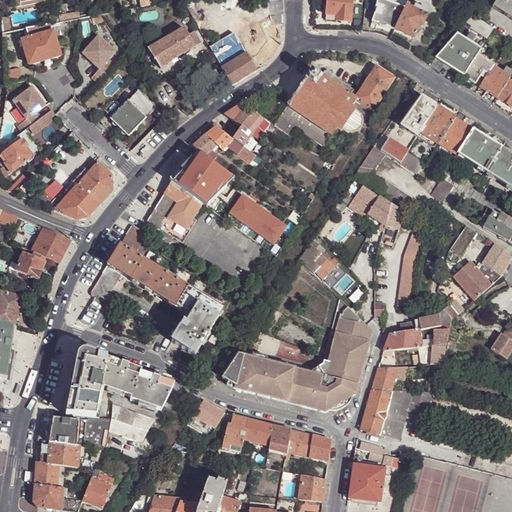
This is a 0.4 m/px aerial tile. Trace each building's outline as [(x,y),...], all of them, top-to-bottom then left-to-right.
[(352,0),(327,0),(328,2),(327,13),(352,15),(352,0)] [(386,20),(395,23),(406,1),(402,0),(376,0),(375,2),(377,2),(373,15),(378,17),(380,18),(383,20),(386,20)] [(406,0),(406,1),(395,23),(406,28),(413,32),(420,19),(422,20),(427,9),(426,9),(427,7),(426,4),(417,0),(406,0)] [(511,0),(494,0),(494,1),(511,12),(511,0)] [(471,11),(458,26),(463,30),(469,22),(487,34),(493,25),(471,11)] [(60,23),(80,19),(79,12),(59,16),(60,23)] [(5,34),(14,32),(11,16),(4,17),(5,34)] [(92,25),(104,23),(99,16),(91,17),(92,25)] [(60,56),(51,25),(26,30),(29,39),(21,42),(29,66),(43,61),(45,66),(52,64),(51,59),(60,56)] [(469,27),(465,33),(471,38),(475,32),(469,27)] [(481,34),(476,41),(471,38),(465,33),(456,28),(435,53),(447,61),(463,70),(481,44),(482,41),(486,37),(481,34)] [(159,69),(200,45),(194,33),(189,36),(184,29),(148,49),(159,69)] [(256,68),(249,57),(256,53),(243,33),(237,37),(235,34),(210,49),(232,87),(258,71),(256,68)] [(114,65),(109,60),(115,53),(98,37),(82,54),(99,70),(91,78),(97,84),(114,65)] [(494,59),(498,53),(486,47),(487,45),(482,41),(481,44),(463,70),(469,74),(475,77),(480,69),(485,73),(494,59)] [(494,60),(494,59),(485,73),(480,81),(489,87),(497,92),(510,71),(509,70),(501,66),(494,61),(494,60)] [(511,64),(505,60),(501,66),(509,70),(511,65),(511,64)] [(363,122),(364,121),(365,121),(392,79),(376,68),(359,95),(332,78),(330,82),(356,101),(351,108),(356,112),(361,116),(363,122)] [(365,123),(364,121),(363,122),(361,116),(356,112),(351,108),(356,101),(330,82),(332,78),(331,74),(328,71),(324,72),(320,76),(312,70),(311,70),(310,71),(310,72),(310,73),(307,77),(306,78),(304,80),(305,81),(294,96),(293,96),(292,99),(292,100),(289,104),(288,104),(287,105),(287,106),(287,107),(286,108),(295,114),(293,118),(293,122),(297,125),(301,123),(304,120),(321,131),(320,132),(323,134),(324,133),(329,136),(328,138),(329,139),(330,139),(336,131),(338,133),(340,132),(345,135),(345,137),(347,137),(347,136),(351,136),(352,138),(353,137),(354,136),(358,134),(358,135),(360,134),(359,133),(362,129),(364,129),(364,127),(362,127),(363,123),(365,123)] [(511,72),(510,71),(497,92),(507,98),(511,101),(511,76),(509,75),(511,72)] [(9,83),(21,81),(19,72),(7,75),(9,83)] [(11,103),(25,121),(16,128),(21,135),(29,129),(39,121),(41,120),(37,113),(44,107),(31,89),(11,103)] [(129,137),(156,109),(139,91),(111,120),(119,128),(129,137)] [(429,101),(422,97),(400,126),(417,138),(420,133),(436,106),(429,101)] [(232,140),(244,148),(253,136),(247,132),(260,117),(242,104),(234,110),(225,116),(241,128),(236,136),(232,140)] [(445,111),(436,106),(420,133),(438,145),(456,118),(445,111)] [(286,108),(274,126),(276,128),(290,137),(291,138),(295,131),(322,149),(329,139),(328,138),(329,136),(324,133),(323,134),(320,132),(321,131),(304,120),(301,123),(297,125),(293,122),(293,118),(295,114),(286,108)] [(41,120),(39,121),(45,129),(58,119),(52,111),(41,120)] [(266,121),(260,117),(247,132),(253,136),(266,121)] [(464,124),(456,118),(438,145),(448,151),(451,153),(454,149),(459,153),(473,130),(473,129),(464,124)] [(39,121),(29,129),(34,136),(45,129),(39,121)] [(244,148),(232,140),(215,128),(211,126),(208,128),(211,132),(209,134),(207,136),(203,132),(190,143),(200,154),(206,160),(218,148),(223,153),(228,147),(250,164),(256,157),(244,148)] [(290,137),(276,128),(273,132),(271,135),(284,145),(290,137)] [(459,153),(458,154),(487,172),(502,148),(490,140),(473,130),(459,153)] [(389,139),(383,149),(376,144),(375,147),(386,154),(400,164),(407,153),(408,151),(389,139)] [(29,152),(21,141),(0,156),(0,163),(3,167),(0,169),(6,178),(31,159),(32,155),(29,152)] [(386,154),(375,147),(354,177),(417,219),(419,217),(425,207),(381,179),(380,179),(375,176),(374,170),(377,166),(378,166),(386,154)] [(206,160),(210,164),(223,153),(218,148),(206,160)] [(511,154),(502,148),(487,172),(511,188),(511,154)] [(447,153),(455,158),(458,154),(459,153),(454,149),(451,153),(448,151),(447,153)] [(424,164),(407,153),(400,164),(400,165),(417,175),(424,164)] [(179,178),(174,184),(210,209),(233,180),(229,177),(229,178),(210,164),(206,160),(200,154),(195,160),(179,178)] [(88,220),(112,192),(112,185),(112,176),(98,163),(93,169),(90,165),(95,160),(94,159),(93,158),(72,182),(74,184),(72,185),(76,188),(72,193),(69,197),(56,210),(54,209),(52,212),(76,222),(88,220)] [(447,172),(443,178),(443,179),(455,186),(471,197),(475,190),(447,172)] [(8,189),(12,193),(27,178),(23,175),(8,189)] [(22,187),(27,192),(36,183),(31,178),(22,187)] [(455,186),(443,179),(433,195),(444,203),(455,186)] [(203,206),(172,184),(166,193),(151,217),(154,219),(153,221),(150,225),(151,226),(179,243),(187,232),(203,206)] [(39,185),(29,195),(35,200),(44,191),(39,185)] [(370,212),(368,215),(386,226),(387,221),(391,205),(379,198),(367,189),(357,204),(370,212)] [(475,190),(471,197),(493,211),(500,215),(501,213),(504,209),(475,190)] [(45,192),(38,199),(47,205),(53,199),(45,192)] [(236,192),(223,210),(275,246),(287,227),(236,192)] [(346,194),(336,208),(342,212),(351,198),(349,196),(346,194)] [(370,212),(357,204),(353,210),(366,218),(368,215),(370,212)] [(405,215),(391,205),(387,221),(400,227),(401,225),(405,215)] [(20,219),(2,211),(0,215),(0,222),(15,229),(20,219)] [(500,215),(493,211),(486,223),(500,231),(498,236),(511,243),(511,240),(511,219),(505,216),(501,213),(500,215)] [(289,219),(297,225),(302,218),(294,212),(289,219)] [(415,222),(405,215),(401,225),(413,230),(419,223),(421,219),(419,217),(417,219),(415,222)] [(400,227),(387,221),(386,226),(399,231),(400,227)] [(483,228),(498,236),(500,231),(486,223),(483,228)] [(466,227),(450,251),(462,258),(478,234),(466,227)] [(134,228),(121,248),(120,247),(114,257),(108,267),(109,267),(94,292),(106,300),(122,275),(188,316),(171,343),(195,357),(223,310),(134,255),(146,235),(134,228)] [(71,241),(44,229),(33,252),(35,253),(46,258),(60,264),(64,256),(66,252),(71,241)] [(190,234),(187,232),(179,243),(183,245),(190,234)] [(388,262),(397,236),(395,235),(391,243),(390,243),(384,260),(388,262)] [(425,240),(412,235),(404,257),(397,306),(411,308),(418,260),(425,240)] [(323,240),(318,236),(314,242),(319,246),(323,240)] [(314,242),(300,263),(314,275),(316,273),(324,280),(327,276),(336,267),(337,268),(339,266),(337,264),(337,263),(334,260),(331,263),(322,254),(324,251),(319,246),(314,242)] [(511,256),(495,245),(482,264),(489,269),(501,277),(511,256)] [(44,263),(46,258),(35,253),(33,258),(24,254),(16,271),(38,281),(42,272),(46,264),(44,263)] [(502,277),(501,277),(489,269),(486,275),(480,269),(478,271),(471,262),(454,277),(474,300),(502,277)] [(344,275),(336,267),(327,276),(336,284),(344,275)] [(1,300),(0,299),(0,326),(14,331),(20,309),(22,302),(24,296),(3,291),(1,300)] [(239,352),(220,382),(235,391),(245,394),(326,414),(351,398),(354,385),(358,386),(372,331),(368,326),(368,327),(365,324),(340,300),(323,365),(312,371),(239,352)] [(420,330),(450,325),(451,320),(458,314),(449,304),(438,313),(438,316),(414,321),(414,323),(401,325),(402,333),(415,331),(420,330)] [(13,337),(14,331),(0,326),(0,379),(6,381),(7,376),(8,367),(11,351),(13,337)] [(502,335),(500,334),(495,341),(489,350),(505,360),(511,350),(511,332),(511,331),(506,329),(502,335)] [(422,347),(420,330),(415,331),(402,333),(390,335),(388,338),(386,345),(383,351),(397,350),(421,348),(422,347)] [(446,345),(449,330),(434,330),(434,346),(446,345)] [(422,356),(431,355),(430,366),(439,366),(442,366),(443,364),(445,352),(446,345),(434,346),(422,347),(421,348),(422,356)] [(395,368),(397,350),(383,351),(380,362),(379,364),(378,369),(395,368)] [(141,371),(108,360),(87,352),(77,359),(71,391),(69,406),(67,416),(100,419),(104,394),(103,393),(103,392),(101,392),(102,389),(131,399),(131,402),(162,412),(175,385),(140,374),(141,371)] [(464,359),(445,352),(443,364),(462,368),(464,359)] [(437,377),(439,366),(430,366),(429,375),(437,377)] [(391,391),(397,368),(395,368),(378,369),(371,391),(391,391)] [(397,392),(391,391),(371,391),(369,401),(361,430),(400,441),(408,411),(426,416),(432,392),(402,392),(397,392)] [(208,424),(216,429),(225,414),(216,409),(204,402),(188,426),(202,434),(208,424)] [(113,407),(112,420),(149,432),(155,421),(113,407)] [(222,449),(241,454),(242,449),(244,441),(249,420),(240,418),(233,416),(231,427),(228,426),(222,449)] [(41,431),(38,443),(77,448),(78,443),(87,444),(88,439),(107,440),(108,423),(80,420),(79,422),(53,419),(45,417),(41,431)] [(137,443),(137,441),(143,443),(149,432),(112,420),(109,433),(123,437),(122,438),(137,443)] [(264,446),(270,448),(274,427),(261,423),(249,420),(244,441),(264,446)] [(270,452),(280,454),(278,464),(285,466),(287,453),(291,431),(284,429),(274,427),(270,448),(270,452)] [(304,466),(308,467),(309,459),(312,437),(300,433),(291,431),(287,453),(305,458),(304,466)] [(312,437),(309,459),(328,464),(331,442),(321,439),(312,437)] [(37,457),(36,464),(60,467),(79,469),(81,448),(77,448),(38,443),(37,457)] [(361,443),(359,450),(361,451),(385,457),(386,452),(381,451),(382,448),(361,443)] [(172,450),(188,454),(189,451),(176,445),(172,450)] [(262,453),(269,455),(270,452),(270,448),(264,446),(262,453)] [(385,457),(361,451),(360,459),(382,464),(384,460),(385,457)] [(396,459),(385,457),(384,460),(382,464),(382,465),(397,469),(400,459),(396,459)] [(35,477),(35,486),(58,489),(60,467),(36,464),(35,477)] [(380,504),(382,491),(388,492),(390,478),(385,477),(385,470),(353,465),(348,500),(380,504)] [(112,489),(97,483),(102,473),(96,470),(84,501),(83,503),(93,507),(103,511),(112,489)] [(298,501),(322,503),(323,493),(325,482),(311,479),(303,477),(298,501)] [(217,511),(222,499),(226,487),(208,481),(198,507),(196,511),(217,511)] [(84,501),(64,498),(65,490),(58,489),(35,486),(33,503),(38,509),(51,511),(63,511),(79,511),(83,503),(84,501)] [(175,511),(180,501),(155,498),(150,511),(175,511)] [(196,511),(198,507),(185,504),(187,499),(181,498),(180,501),(175,511),(196,511)] [(237,511),(240,505),(222,499),(217,511),(237,511)]
